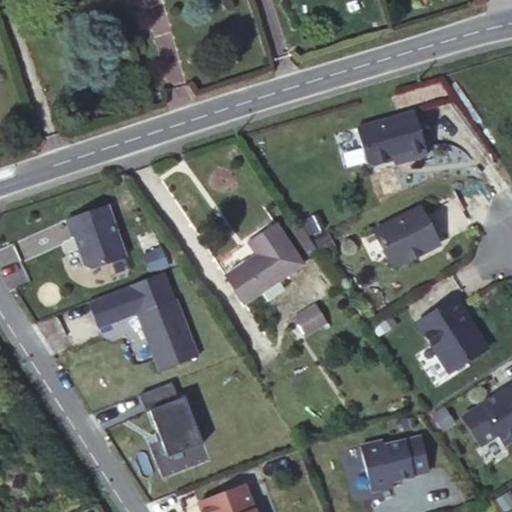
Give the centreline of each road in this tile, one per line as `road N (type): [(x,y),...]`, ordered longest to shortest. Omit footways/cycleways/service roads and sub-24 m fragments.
road 1 (tertiary): [(511,24),(0,184)]
road 2 (residential): [(0,290),(139,511)]
